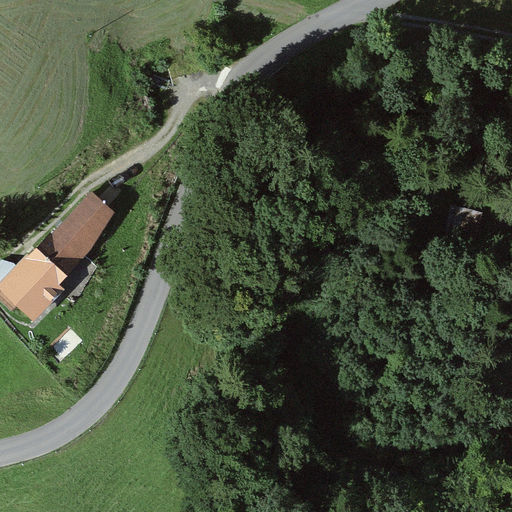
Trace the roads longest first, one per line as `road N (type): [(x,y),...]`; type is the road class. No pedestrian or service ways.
road 1 (tertiary): [(0,454),(57,433),(117,376),(225,114),(253,71),(374,0)]
road 2 (track): [(376,0),(386,16),(511,46)]
